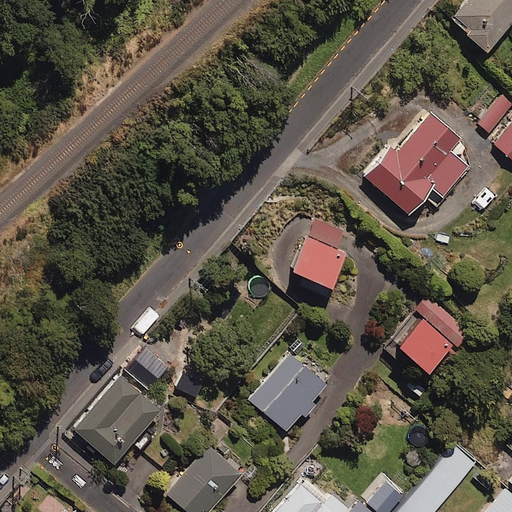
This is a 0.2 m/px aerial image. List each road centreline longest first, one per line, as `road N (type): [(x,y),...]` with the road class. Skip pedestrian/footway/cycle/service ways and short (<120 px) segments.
road 1 (residential): [(407,0),(25,432)]
road 2 (unknown): [(266,162),(264,98),(274,62),(322,0)]
road 3 (residential): [(25,432),(120,511)]
